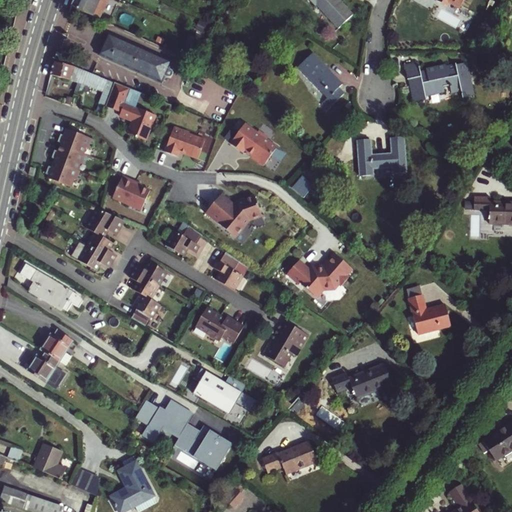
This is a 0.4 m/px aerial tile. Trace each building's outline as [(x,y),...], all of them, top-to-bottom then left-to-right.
[(74,0),(71,7),(99,19),(107,0),(74,0)] [(310,0),(315,5),(316,4),(339,29),(353,16),(337,0),(310,0)] [(438,0),(410,0),(425,9),(430,1),(436,4),(438,0)] [(127,69),(127,67),(161,82),(169,63),(109,36),(104,47),(103,46),(99,54),(121,64),(120,66),(127,69)] [(312,54),(299,66),(327,98),(320,104),(326,110),(344,93),(339,87),(342,85),(312,54)] [(191,62),(183,58),(177,72),(185,76),(191,62)] [(73,67),(52,62),(49,76),(76,82),(78,82),(82,71),(73,67)] [(467,63),(447,67),(446,65),(433,68),(433,70),(420,73),(418,62),(405,65),(408,82),(414,80),(415,87),(410,88),(413,102),(426,99),(425,95),(444,91),(443,87),(450,86),(451,93),(461,90),(463,97),(474,95),(467,63)] [(111,83),(106,81),(82,71),(78,82),(76,82),(73,92),(77,93),(77,91),(80,92),(82,85),(101,91),(97,104),(104,107),(113,83),(111,83)] [(126,130),(145,138),(150,125),(149,125),(153,114),(122,103),(117,116),(130,121),(126,130)] [(254,132),(241,124),(228,145),(241,153),(243,150),(250,154),(249,156),(263,165),(275,144),(264,138),(263,135),(255,130),(254,132)] [(186,133),(173,128),(164,153),(177,158),(178,154),(197,160),(204,141),(188,136),(186,133)] [(48,175),(47,179),(69,187),(72,179),(77,181),(80,171),(75,170),(77,163),(83,165),(86,155),(81,153),(83,147),(88,149),(92,139),(64,129),(62,136),(58,135),(56,142),(59,142),(56,152),(53,151),(50,158),(54,159),(50,168),(47,167),(45,174),(48,175)] [(135,138),(136,137),(144,140),(145,138),(126,130),(125,133),(133,136),(133,137),(135,138)] [(391,153),(372,154),(371,140),(357,141),(359,176),(374,175),(373,170),(392,168),(393,174),(407,173),(405,138),(390,138),(391,153)] [(315,156),(312,159),(318,164),(321,161),(315,156)] [(315,167),(318,164),(312,159),(309,161),(315,167)] [(135,182),(122,176),(112,198),(140,211),(149,191),(134,184),(135,182)] [(302,176),(292,187),(303,197),(313,186),(302,176)] [(234,205),(221,195),(206,213),(236,238),(250,221),(262,216),(254,195),(243,199),(244,202),(238,204),(236,202),(234,205)] [(489,224),(511,224),(511,202),(490,202),(490,197),(474,197),(473,210),(489,210),(489,224)] [(115,236),(124,221),(96,209),(85,228),(94,233),(103,238),(107,231),(115,236)] [(201,235),(188,226),(183,235),(174,229),(164,245),(182,256),(187,248),(194,253),(198,247),(195,245),(201,235)] [(94,233),(86,246),(112,262),(115,256),(108,251),(112,244),(103,238),(94,233)] [(112,262),(86,246),(78,260),(96,271),(100,264),(108,268),(112,262)] [(241,276),(246,267),(225,252),(219,262),(216,261),(212,267),(220,272),(215,280),(233,291),(242,277),(241,276)] [(287,275),(288,273),(299,283),(298,284),(299,285),(300,283),(316,297),(323,289),(334,288),(339,282),(342,285),(349,277),(344,273),(350,266),(336,253),(327,263),(328,267),(317,268),(317,267),(313,267),(310,270),(299,261),(287,274),(287,275)] [(136,265),(132,271),(158,286),(166,272),(148,262),(144,269),(136,265)] [(19,274),(30,281),(33,282),(28,291),(44,301),(45,299),(62,309),(68,312),(73,303),(80,307),(84,300),(83,298),(72,292),(36,271),(25,264),(19,274)] [(142,296),(149,300),(158,286),(132,271),(128,277),(136,282),(132,290),(142,296)] [(406,290),(408,299),(422,296),(420,287),(406,290)] [(149,300),(142,296),(135,309),(137,310),(131,319),(145,327),(150,318),(151,318),(159,306),(149,300)] [(408,299),(418,335),(451,326),(445,305),(426,311),(422,296),(408,299)] [(226,317),(224,319),(206,309),(195,327),(219,342),(222,337),(233,344),(243,328),(226,317)] [(308,336),(285,322),(273,342),(268,339),(261,352),(265,355),(265,356),(284,367),(292,353),(296,356),(308,336)] [(40,349),(43,351),(60,362),(65,354),(73,340),(57,330),(53,336),(50,334),(40,349)] [(346,345),(350,340),(344,336),(341,341),(346,345)] [(36,355),(26,371),(52,388),(58,379),(51,375),(60,362),(43,351),(39,357),(36,355)] [(71,358),(65,354),(60,362),(66,366),(71,358)] [(356,398),(392,384),(384,364),(348,378),(347,374),(332,379),(337,392),(352,387),(356,398)] [(201,369),(197,377),(201,379),(199,383),(192,393),(229,415),(235,404),(249,412),(256,401),(201,369)] [(158,408),(145,400),(137,413),(150,421),(158,408)] [(159,407),(150,421),(147,426),(140,435),(151,441),(156,433),(157,434),(162,427),(178,437),(178,436),(186,423),(192,414),(170,400),(164,410),(159,407)] [(511,422),(483,442),(478,445),(484,455),(489,452),(495,461),(511,449),(511,422)] [(220,437),(219,439),(207,431),(200,444),(194,440),(199,431),(186,423),(178,436),(178,437),(173,445),(195,459),(196,457),(215,469),(231,444),(220,437)] [(317,463),(309,442),(278,454),(278,452),(261,458),(267,473),(282,467),(285,475),(317,463)] [(62,452),(43,444),(33,468),(60,479),(64,468),(57,465),(62,452)] [(127,489),(112,497),(119,511),(123,511),(153,496),(136,463),(119,472),(127,489)] [(72,483),(96,494),(104,477),(80,466),(72,483)] [(460,502),(463,506),(467,503),(464,499),(468,496),(461,485),(449,493),(456,504),(460,502)] [(0,498),(0,501),(31,511),(44,511),(46,506),(48,502),(4,487),(0,498)] [(236,488),(233,492),(231,490),(226,496),(228,497),(226,500),(233,506),(236,502),(240,498),(244,494),(236,488)] [(478,511),(471,501),(467,503),(463,506),(454,511),(478,511)]
